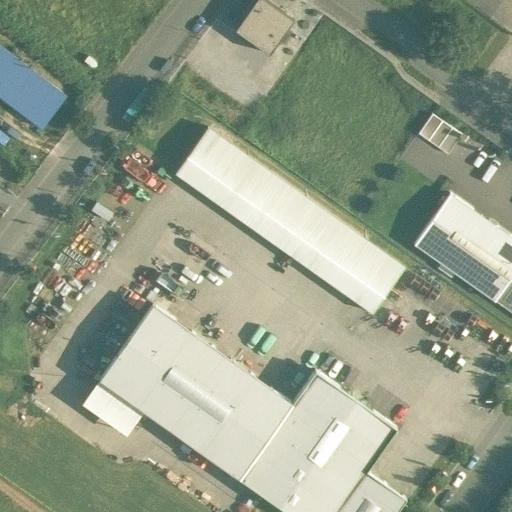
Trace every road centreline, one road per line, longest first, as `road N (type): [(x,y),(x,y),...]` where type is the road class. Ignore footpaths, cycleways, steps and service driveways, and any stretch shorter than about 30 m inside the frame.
road 1 (unknown): [(508,435),(295,296),(214,228),(170,216),(146,228),(76,319),(62,385),(92,433),(147,444),(212,487)]
road 2 (unclassified): [(0,255),(197,0)]
road 3 (unclassified): [(354,0),(511,122)]
